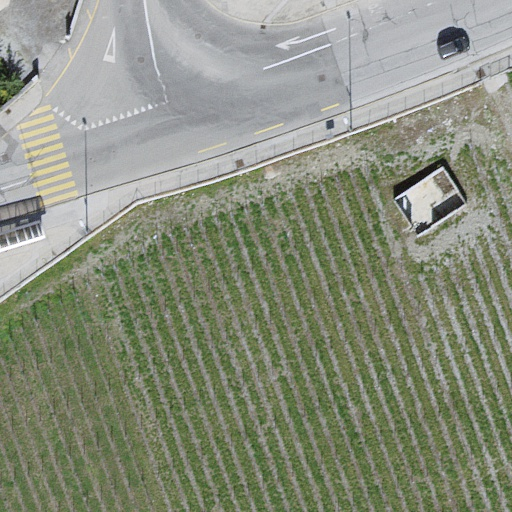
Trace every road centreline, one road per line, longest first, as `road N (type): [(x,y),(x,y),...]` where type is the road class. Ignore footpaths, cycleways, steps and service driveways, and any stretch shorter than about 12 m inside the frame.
road 1 (residential): [(511,7),(178,130)]
road 2 (residential): [(178,130),(0,186)]
road 3 (residential): [(178,130),(145,0)]
